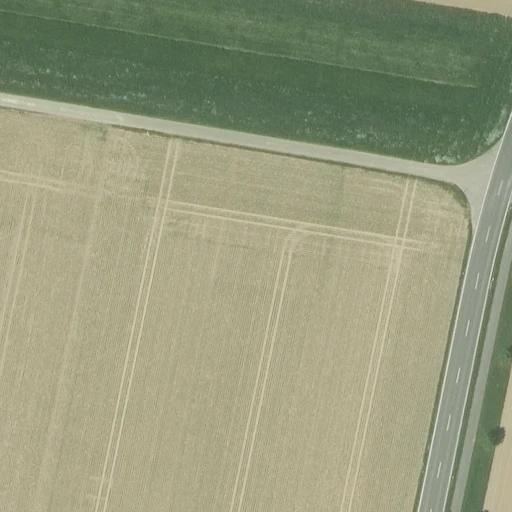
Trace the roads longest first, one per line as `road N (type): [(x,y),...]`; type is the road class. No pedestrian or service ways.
road 1 (track): [(511,179),(0,101)]
road 2 (tertiary): [(433,511),(511,158)]
